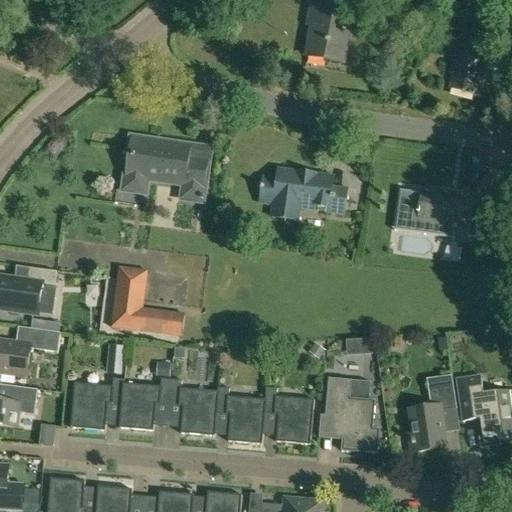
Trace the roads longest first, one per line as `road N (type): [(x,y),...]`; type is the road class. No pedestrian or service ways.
road 1 (residential): [(511,141),(280,107),(121,52)]
road 2 (residential): [(349,478),(40,453)]
road 3 (residential): [(511,489),(402,490),(349,478)]
road 4 (tertiary): [(0,160),(53,102),(121,52)]
road 5 (residential): [(121,52),(3,0)]
